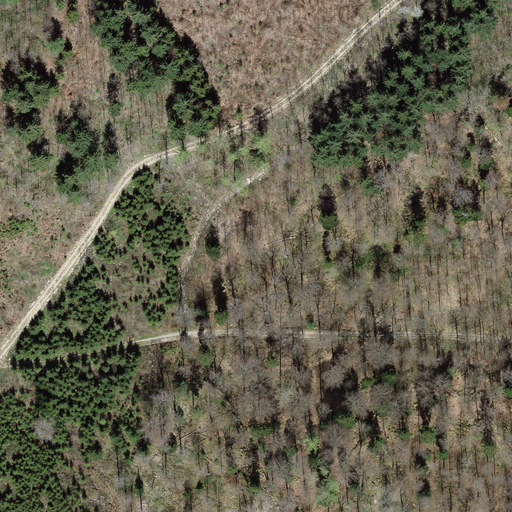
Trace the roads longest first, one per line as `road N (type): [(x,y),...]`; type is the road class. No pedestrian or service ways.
road 1 (track): [(0,352),(80,253),(126,179),(258,121),(398,0)]
road 2 (track): [(0,365),(40,366),(200,334),(291,330),(511,346)]
